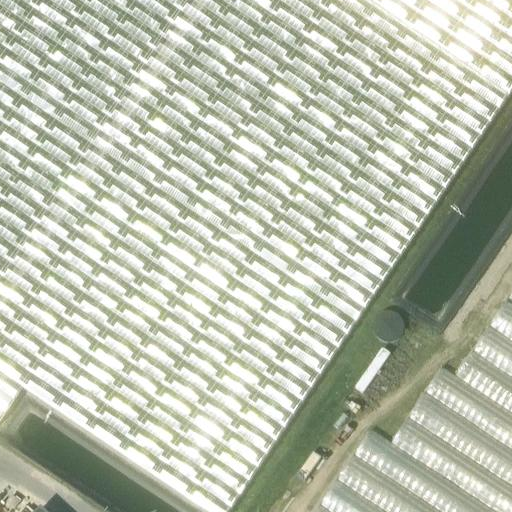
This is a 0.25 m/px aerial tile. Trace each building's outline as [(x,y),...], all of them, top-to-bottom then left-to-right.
[(0,0),(0,66),(365,312),(508,100),(359,0),(0,0)] [(511,0),(359,0),(508,100),(511,94),(511,0)] [(0,377),(23,393),(201,511),(231,511),(365,312),(0,66),(0,377)] [(433,373),(317,511),(447,511),(430,479),(474,490),(476,487),(432,451),(442,439),(483,473),(494,467),(448,429),(450,420),(493,430),(494,429),(445,388),(448,377),(433,373)] [(0,426),(23,393),(0,377),(0,426)]
